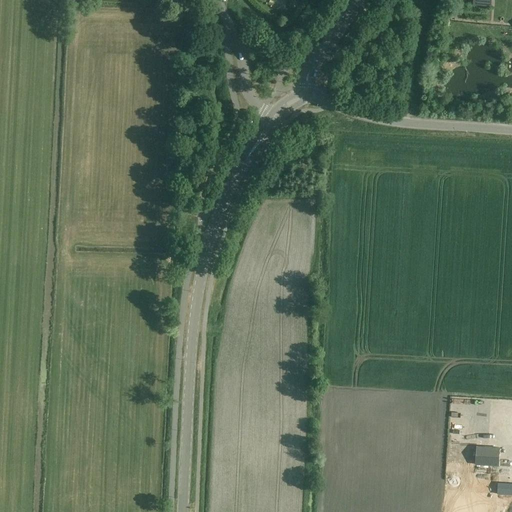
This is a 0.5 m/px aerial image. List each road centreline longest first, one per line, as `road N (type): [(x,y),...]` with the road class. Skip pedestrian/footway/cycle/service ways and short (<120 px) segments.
road 1 (tertiary): [(183,511),(195,297),(230,187),(274,117)]
road 2 (unclassified): [(511,130),(384,121),(324,100)]
road 3 (unclassified): [(274,117),(249,97),(238,41),(216,0)]
